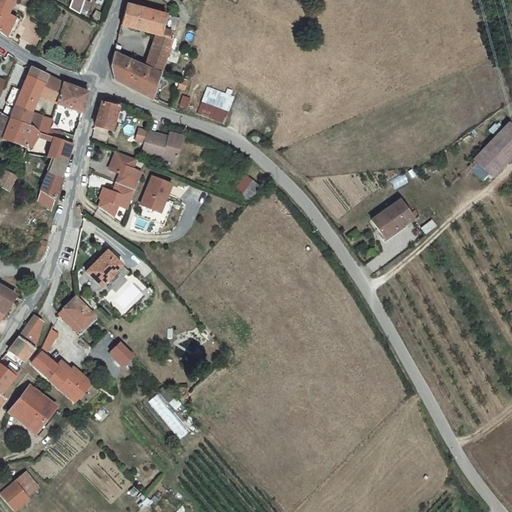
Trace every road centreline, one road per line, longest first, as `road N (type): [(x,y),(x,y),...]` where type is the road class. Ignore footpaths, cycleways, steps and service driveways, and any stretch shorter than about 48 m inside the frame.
road 1 (unclassified): [(496,511),(467,478),(362,287),(283,181),(228,136),(94,84)]
road 2 (residential): [(48,270),(94,84)]
